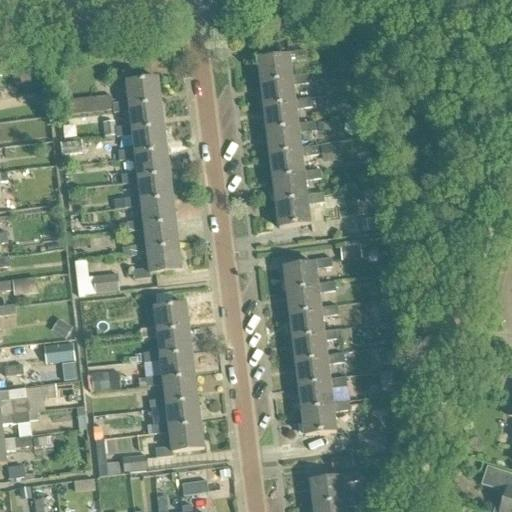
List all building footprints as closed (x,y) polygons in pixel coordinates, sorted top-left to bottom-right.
[(367,27),(365,15),(344,17),(346,29),(367,27)] [(353,71),(372,68),(367,28),(348,31),(353,71)] [(290,59),(258,64),(261,88),(293,84),(293,79),(291,65),(307,63),(306,54),(290,56),(290,59)] [(14,91),(27,89),(25,73),(12,75),(14,91)] [(309,77),(293,79),(293,84),(261,88),(264,112),(296,108),(296,103),(294,89),(310,87),(309,77)] [(317,79),(318,87),(326,86),(325,78),(317,79)] [(128,105),(112,107),(111,99),(63,104),(64,119),(113,114),(113,116),(130,114),(129,110),(161,106),(158,82),(126,86),(128,105)] [(312,101),(296,103),(296,108),(264,112),(267,136),(299,131),(299,127),(297,113),(313,111),(312,101)] [(129,110),(130,114),(131,129),(115,131),(116,140),(133,138),(132,134),(164,130),(161,106),(129,110)] [(114,124),(103,125),(104,140),(116,138),(114,124)] [(329,124),(317,126),(319,134),(331,132),(329,124)] [(315,125),(299,127),(299,131),(267,136),(270,159),(302,155),(302,151),(300,136),(316,134),(315,125)] [(132,134),(133,138),(134,153),(118,155),(119,164),(136,162),(135,158),(167,154),(164,130),(132,134)] [(59,146),(61,159),(82,157),(81,144),(59,146)] [(321,150),(323,166),(340,164),(338,147),(321,150)] [(318,149),(302,151),(302,155),(270,159),(273,183),(305,179),(305,174),(303,160),(319,158),(318,149)] [(135,158),(136,162),(137,176),(121,178),(122,188),(138,186),(138,182),(170,178),(167,154),(135,158)] [(305,179),(273,183),(276,207),(308,203),(308,198),(306,184),(322,182),(321,172),(305,174),(305,179)] [(138,182),(138,186),(140,200),(124,202),(125,212),(141,210),(141,206),(173,202),(170,178),(138,182)] [(326,205),(327,212),(346,209),(345,206),(366,203),(365,194),(345,197),(345,196),(324,199),(324,196),(308,198),(308,203),(276,207),(279,231),(312,227),(309,208),(326,205)] [(141,206),(141,210),(143,224),(127,226),(128,235),(144,233),(144,229),(176,225),(173,202),(141,206)] [(144,229),(144,233),(146,248),(130,250),(131,259),(147,257),(147,253),(179,249),(176,225),(144,229)] [(361,248),(340,251),(341,263),(362,261),(361,248)] [(147,253),(147,257),(149,271),(133,273),(134,283),(151,281),(151,278),(182,274),(179,249),(147,253)] [(0,271),(10,270),(9,260),(0,261),(0,271)] [(319,291),(319,287),(317,273),(333,271),(332,261),(315,263),(316,267),(284,271),(287,295),(319,291)] [(382,267),(379,270),(379,275),(383,278),(387,277),(390,274),(390,269),(387,267),(382,267)] [(95,297),(119,294),(117,277),(93,280),(82,282),(85,298),(95,297)] [(37,281),(13,284),(14,298),(38,295),(37,281)] [(0,285),(0,295),(13,294),(12,284),(0,285)] [(335,285),(319,287),(319,291),(287,295),(290,319),(322,315),(322,311),(320,296),(336,294),(335,285)] [(96,300),(96,315),(129,315),(129,300),(96,300)] [(378,306),(380,326),(398,324),(396,305),(378,306)] [(7,309),(0,309),(0,334),(1,334),(0,322),(0,319),(17,318),(15,308),(7,309)] [(189,332),(186,308),(154,312),(156,331),(140,333),(141,342),(157,340),(157,336),(189,332)] [(338,309),(322,311),(322,315),(290,319),(293,343),(325,339),(325,334),(341,332),(339,318),(352,317),(351,309),(338,310),(338,309)] [(73,331),(59,321),(51,334),(66,343),(73,331)] [(157,336),(157,340),(159,355),(143,357),(144,366),(160,364),(160,360),(192,356),(189,332),(157,336)] [(341,332),(325,334),(325,339),(293,343),(296,367),(328,363),(328,358),(326,344),(342,342),(341,332)] [(74,347),(45,351),(47,368),(76,364),(74,347)] [(195,380),(192,356),(160,360),(160,364),(162,378),(146,380),(147,390),(163,388),(163,384),(195,380)] [(328,363),(296,367),(299,391),(331,387),(331,382),(329,368),(345,366),(344,356),(328,358),(328,363)] [(23,368),(5,370),(6,380),(24,378),(23,368)] [(484,385),(498,389),(502,376),(488,372),(488,374),(483,373),(481,379),(486,380),(484,385)] [(401,373),(388,374),(389,388),(403,387),(401,373)] [(95,393),(111,392),(109,375),(93,377),(95,393)] [(163,384),(163,388),(165,402),(149,404),(150,414),(166,412),(166,408),(198,404),(195,380),(163,384)] [(347,380),(331,382),(331,387),(299,391),(302,414),(334,410),(334,406),(332,392),(348,390),(347,382),(347,380)] [(356,381),(347,382),(348,390),(357,389),(356,381)] [(55,388),(41,390),(43,400),(57,398),(55,388)] [(0,394),(0,419),(29,416),(26,392),(8,394),(0,394)] [(166,408),(166,412),(168,426),(152,428),(153,437),(169,435),(169,431),(201,427),(198,404),(166,408)] [(334,410),(302,414),(305,439),(337,435),(335,416),(351,414),(350,404),(334,406),(334,410)] [(29,416),(0,419),(0,443),(4,443),(3,429),(30,425),(29,416)] [(169,431),(169,435),(171,450),(155,452),(156,461),(173,459),(173,456),(204,452),(201,427),(169,431)] [(386,449),(384,436),(384,434),(358,438),(360,452),(386,449)] [(4,443),(0,443),(0,468),(7,467),(6,455),(16,453),(16,451),(33,449),(32,439),(4,443)] [(105,443),(95,444),(98,480),(108,479),(105,443)] [(147,473),(146,459),(123,461),(124,475),(147,473)] [(332,461),(333,475),(353,472),(352,459),(332,461)] [(23,469),(7,470),(9,482),(25,480),(23,469)] [(511,511),(511,477),(487,470),(481,487),(502,494),(504,498),(499,511),(511,511)] [(342,481),(310,485),(313,509),(346,505),(345,501),(343,486),(359,484),(358,475),(342,477),(342,481)] [(437,497),(453,502),(458,487),(442,483),(437,497)] [(183,499),(208,496),(207,484),(182,487),(183,499)] [(0,490),(0,505),(11,505),(11,490),(0,490)] [(30,490),(19,491),(21,503),(31,502),(30,490)] [(361,499),(345,501),(346,505),(313,509),(313,511),(346,511),(346,510),(362,508),(361,499)] [(44,511),(43,503),(34,504),(35,511),(44,511)]
